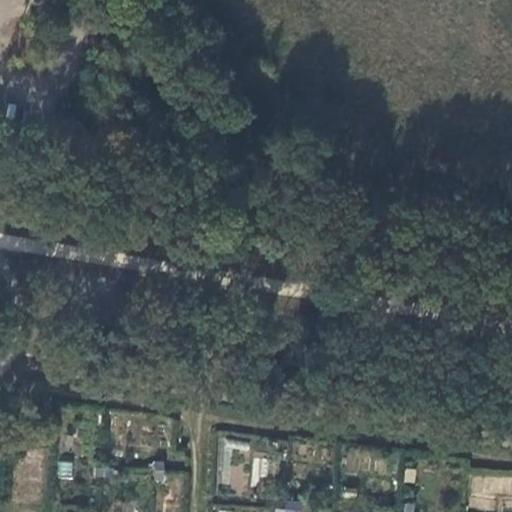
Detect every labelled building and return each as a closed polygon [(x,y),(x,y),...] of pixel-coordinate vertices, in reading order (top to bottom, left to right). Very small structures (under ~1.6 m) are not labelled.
[(44,482),(52,453),(21,444),(10,484),(22,487),(26,476),(44,482)] [(150,474),(159,474),(159,454),(151,453),(150,474)] [(90,470),(110,471),(110,461),(90,460),(90,470)] [(58,461),(58,478),(72,478),(72,461),(58,461)] [(279,510),(289,511),(290,502),(299,502),(300,491),(281,490),(279,510)]
